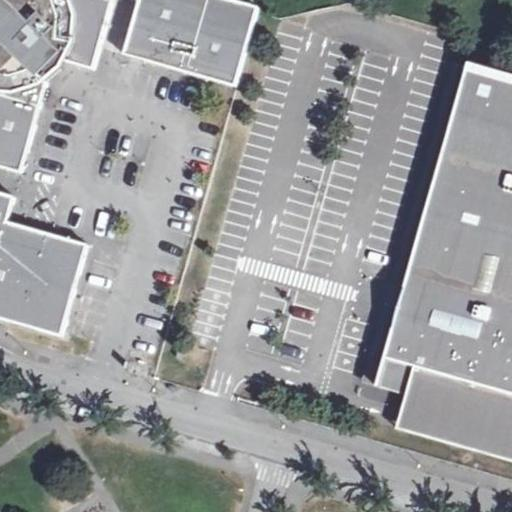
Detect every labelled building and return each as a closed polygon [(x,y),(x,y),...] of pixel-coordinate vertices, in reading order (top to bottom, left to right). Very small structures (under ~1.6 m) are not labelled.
[(33,88),(49,85),(50,85),(65,70),(68,64),(77,44),(80,18),(74,0),(0,0),(0,90),(15,92),(33,88)] [(74,0),(80,18),(77,44),(68,64),(83,68),(96,72),(116,0),(74,0)] [(231,0),(142,0),(126,56),(238,88),(261,9),(231,0)] [(409,395),(417,368),(387,359),(399,307),(470,68),(456,64),(365,383),(409,395)] [(511,80),(470,68),(399,307),(387,359),(417,368),(511,394),(511,80)] [(0,95),(44,106),(49,85),(33,88),(15,92),(0,90),(0,95)] [(0,131),(33,140),(39,124),(44,106),(0,95),(0,131)] [(33,140),(0,131),(0,167),(24,175),(28,158),(33,140)] [(0,194),(0,319),(6,321),(19,278),(32,231),(19,227),(10,224),(17,200),(0,194)] [(69,241),(32,231),(19,278),(76,294),(89,247),(69,241)] [(19,278),(6,321),(64,338),(72,308),(76,294),(19,278)] [(511,394),(417,368),(405,409),(399,429),(511,461),(511,394)]
